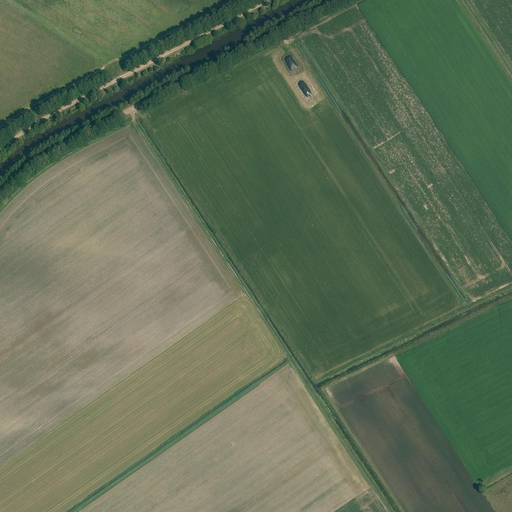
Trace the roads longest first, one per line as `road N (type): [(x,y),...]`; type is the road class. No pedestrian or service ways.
road 1 (track): [(0,197),(96,128),(334,0)]
road 2 (track): [(270,0),(0,150)]
